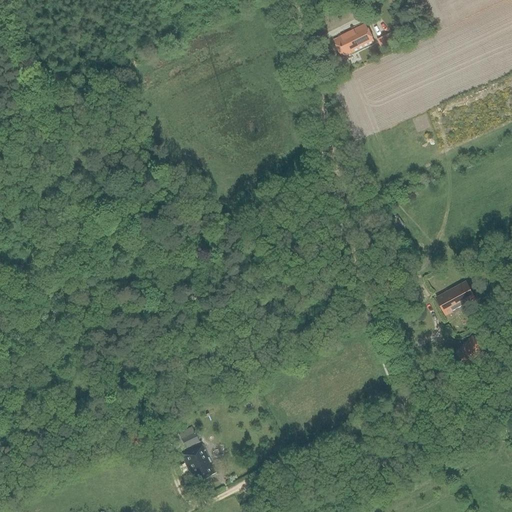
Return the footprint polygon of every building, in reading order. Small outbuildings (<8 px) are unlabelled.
[(342,36),(343,37),(335,41),(343,58),(376,43),(367,24),(342,36)] [(394,46),(388,35),(378,39),(384,51),(394,46)] [(424,286),(418,289),(424,301),(430,298),(424,286)] [(459,286),(437,298),(446,316),(448,314),(447,312),(463,304),(464,306),(468,304),(469,305),(476,300),(470,289),(463,293),(459,286)] [(473,336),(455,353),(467,366),(486,349),(473,336)] [(193,427),(179,434),(186,449),(200,443),(193,427)] [(195,483),(215,474),(202,445),(181,455),(195,483)]
